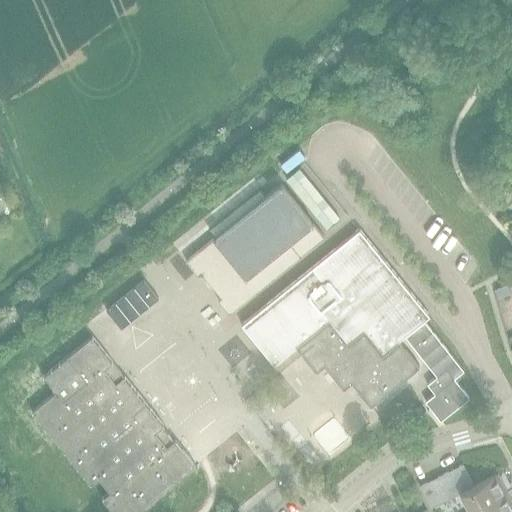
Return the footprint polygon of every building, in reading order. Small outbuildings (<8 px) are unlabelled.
[(228,312),(296,257),(322,236),(280,183),(186,259),(197,273),(203,268),(223,294),(218,299),(228,312)] [(418,364),(399,339),(408,331),(424,319),(430,314),(359,227),(241,323),(274,363),(297,345),(316,369),(324,362),(343,386),(352,379),(371,403),(387,390),(386,389),(418,364)] [(462,367),(424,319),(408,331),(404,334),(435,373),(426,380),(434,390),(424,398),(440,417),(468,394),(453,375),(462,367)] [(117,381),(105,367),(113,361),(92,335),(44,374),(57,389),(32,409),(92,482),(99,476),(111,491),(103,497),(115,511),(136,511),(197,464),(176,438),(168,444),(156,430),(164,424),(124,375),(117,381)] [(463,490),(474,484),(463,463),(452,468),(463,490)] [(453,496),(461,491),(463,490),(452,468),(441,473),(453,496)] [(474,484),(463,490),(461,491),(470,510),(507,491),(498,472),(474,484)] [(442,501),(453,496),(441,473),(431,479),(442,501)] [(431,506),(442,501),(431,479),(420,484),(431,506)] [(471,511),(511,511),(511,500),(507,491),(470,510),(471,511)]
